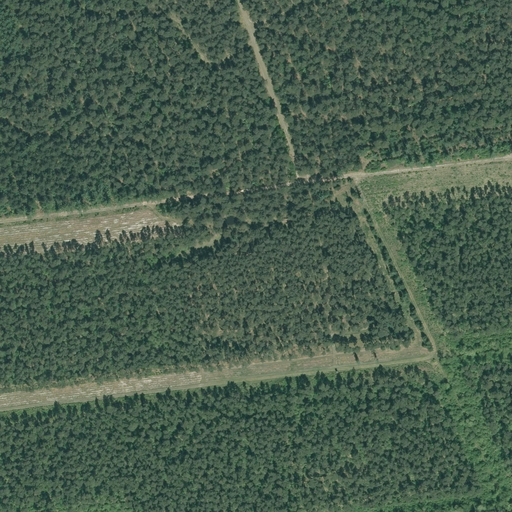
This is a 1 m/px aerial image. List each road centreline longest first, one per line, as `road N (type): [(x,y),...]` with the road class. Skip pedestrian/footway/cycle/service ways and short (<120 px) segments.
road 1 (track): [(0,221),(511,155)]
road 2 (track): [(238,0),(305,181)]
